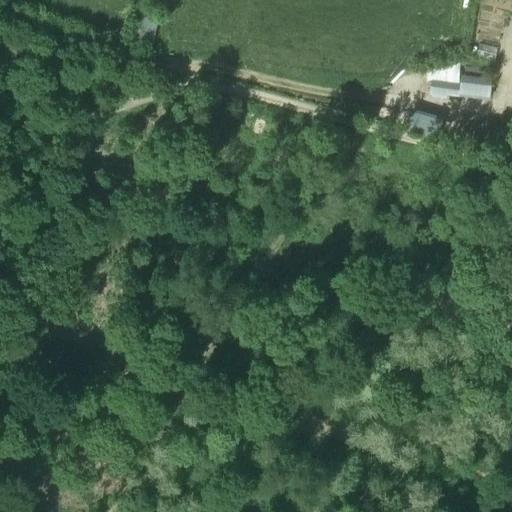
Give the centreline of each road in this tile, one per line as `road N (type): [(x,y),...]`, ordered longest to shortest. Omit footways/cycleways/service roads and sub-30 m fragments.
road 1 (track): [(511,167),(241,91),(192,87)]
road 2 (track): [(192,67),(511,108)]
road 3 (track): [(192,87),(0,151)]
road 4 (track): [(0,14),(137,59),(192,67)]
